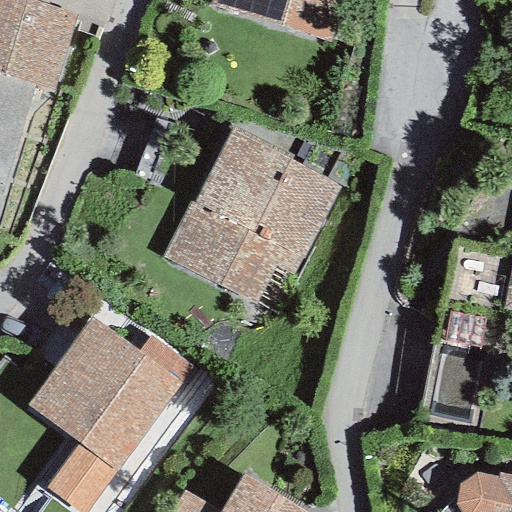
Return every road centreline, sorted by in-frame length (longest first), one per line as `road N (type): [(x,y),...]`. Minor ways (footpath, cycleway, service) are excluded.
road 1 (residential): [(415,0),(404,172),(340,417),(348,511)]
road 2 (residential): [(0,290),(25,270),(133,0)]
